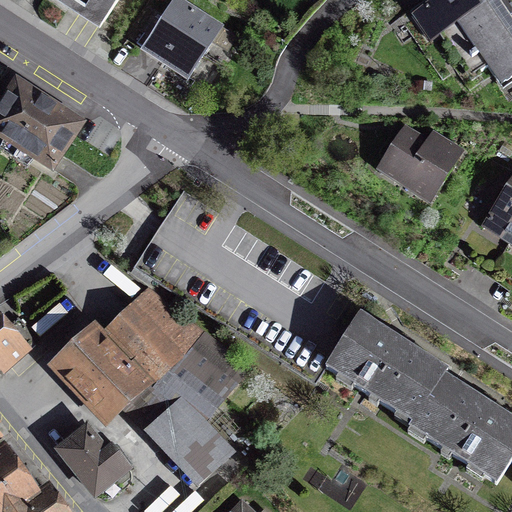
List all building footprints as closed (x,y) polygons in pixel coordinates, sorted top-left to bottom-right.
[(67,0),(102,23),(117,0),(67,0)] [(223,28),(181,0),(173,0),(144,44),(190,75),(223,28)] [(422,0),(410,8),(434,45),(451,34),(473,69),(487,60),(502,82),(511,75),(511,3),(510,0),(422,0)] [(87,115),(16,70),(0,94),(0,130),(55,165),(87,115)] [(425,137),(407,126),(380,168),(431,200),(461,153),(428,131),(425,137)] [(511,175),(482,222),(510,241),(511,238),(511,175)] [(206,329),(148,284),(107,326),(156,380),(206,329)] [(452,363),(363,307),(329,360),(418,416),(448,369),(452,363)] [(107,326),(98,317),(48,363),(106,426),(127,406),(156,380),(107,326)] [(0,323),(0,374),(33,346),(14,324),(6,331),(0,323)] [(253,369),(206,329),(156,380),(205,415),(210,419),(253,369)] [(511,462),(511,409),(448,369),(418,416),(414,423),(503,477),(511,462)] [(237,449),(210,419),(205,415),(156,380),(127,406),(198,483),(237,449)] [(90,420),(57,444),(94,496),(133,467),(114,440),(109,444),(90,420)] [(0,445),(0,511),(65,511),(48,486),(38,493),(5,442),(0,445)] [(257,511),(241,497),(226,511),(257,511)]
